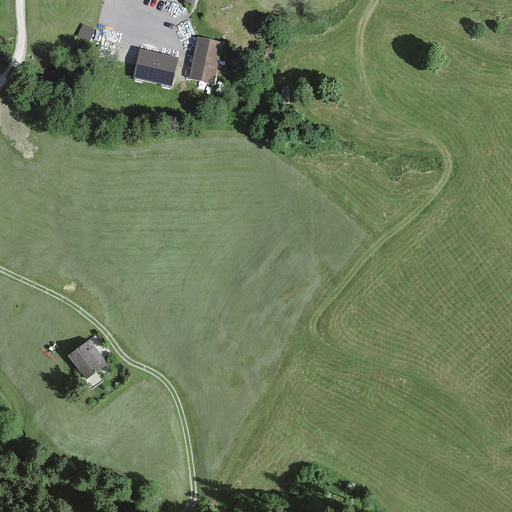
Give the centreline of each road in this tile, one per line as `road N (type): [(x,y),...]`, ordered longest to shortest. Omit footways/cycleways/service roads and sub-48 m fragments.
road 1 (track): [(511,441),(501,445),(412,372),(333,349),(314,331),(335,290),(446,178),(450,158),(440,142),(383,113),(370,95),(361,45),(374,0)]
road 2 (track): [(0,268),(63,295),(134,362),(169,383),(187,426),(196,487),(184,511)]
